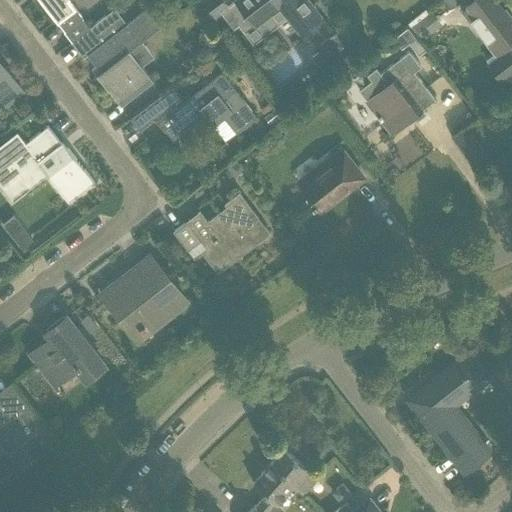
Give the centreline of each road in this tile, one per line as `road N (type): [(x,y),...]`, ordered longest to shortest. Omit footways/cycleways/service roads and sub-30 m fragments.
road 1 (residential): [(0,9),(130,179),(135,203),(124,223),(0,319)]
road 2 (unclassified): [(136,511),(198,436),(314,345)]
road 3 (unclassified): [(314,345),(511,254)]
road 4 (residential): [(446,511),(314,345)]
